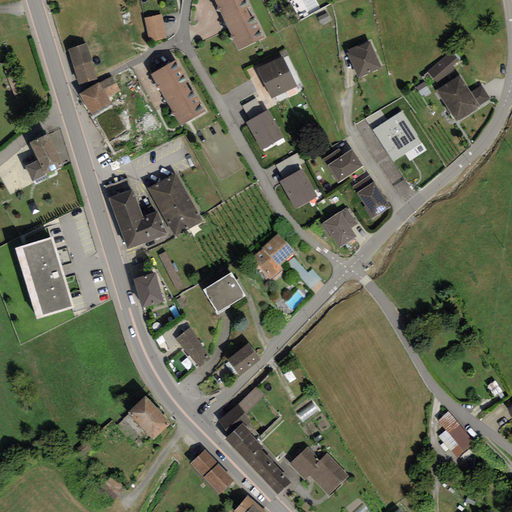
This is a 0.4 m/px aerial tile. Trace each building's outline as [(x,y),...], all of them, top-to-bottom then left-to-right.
[(245,0),(215,0),(213,1),(239,54),(265,41),(245,0)] [(144,19),(149,43),(166,39),(161,16),(144,19)] [(358,46),(348,51),(349,55),(347,55),(358,79),(381,69),(370,43),(359,48),(358,46)] [(87,44),(68,50),(74,68),(92,64),(87,44)] [(427,72),(438,85),(455,71),(452,68),(459,62),(450,52),(427,72)] [(282,60),(257,72),(271,101),(296,89),(282,60)] [(175,63),(151,77),(180,128),(205,113),(175,63)] [(92,64),(74,68),(78,87),(97,82),(92,64)] [(112,77),(99,85),(107,99),(120,91),(112,77)] [(460,77),(436,92),(456,124),(481,108),(480,107),(491,100),(482,86),(470,93),(460,77)] [(430,94),(424,83),(416,88),(422,99),(430,94)] [(78,97),(91,117),(111,105),(107,99),(99,85),(78,97)] [(129,134),(111,105),(91,117),(109,146),(129,134)] [(264,110),(248,120),(262,145),(279,135),(264,110)] [(46,137),(28,146),(37,164),(25,170),(32,184),(62,169),(46,137)] [(406,148),(394,162),(409,175),(421,161),(406,148)] [(327,168),(344,157),(339,150),(322,162),(327,168)] [(344,157),(327,168),(338,185),(363,168),(351,151),(344,157)] [(299,167),(280,178),(295,205),(314,195),(299,167)] [(175,171),(148,186),(174,234),(189,226),(190,227),(202,220),(175,171)] [(355,195),(374,183),(370,176),(351,189),(355,195)] [(355,195),(372,221),(391,209),(374,183),(355,195)] [(133,186),(108,195),(126,245),(166,230),(157,208),(143,213),(133,186)] [(358,225),(347,208),(322,225),(339,251),(357,239),(350,230),(358,225)] [(23,242),(43,312),(72,304),(52,234),(23,242)] [(262,251),(251,260),(271,282),(283,272),(280,268),(295,255),(278,236),(261,250),(262,251)] [(310,290),(321,280),(312,271),(308,275),(293,259),(287,264),(310,290)] [(133,273),(142,305),(163,300),(155,268),(133,273)] [(230,269),(203,286),(217,309),(245,292),(230,269)] [(301,294),(287,302),(291,308),(305,300),(301,294)] [(190,326),(174,337),(195,367),(211,357),(190,326)] [(239,374),(261,357),(248,341),(227,357),(229,360),(225,364),(233,373),(237,370),(239,374)] [(145,393),(128,409),(153,436),(170,420),(145,393)] [(224,437),(234,447),(250,432),(252,430),(242,420),(224,437)] [(460,425),(450,433),(465,451),(475,443),(460,425)] [(234,447),(248,462),(261,449),(264,446),(250,432),(234,447)] [(274,432),(263,442),(277,459),(289,448),(274,432)] [(93,447),(87,439),(76,448),(83,456),(93,447)] [(319,460),(307,446),(289,462),(304,478),(309,474),(328,494),(348,475),(327,452),(319,460)] [(205,449),(191,462),(203,475),(217,462),(205,449)] [(261,449),(248,462),(277,493),(291,480),(261,449)] [(218,461),(217,462),(203,475),(219,492),(234,478),(218,461)] [(126,489),(112,475),(100,487),(114,501),(126,489)] [(266,511),(247,494),(234,509),(236,511),(266,511)]
